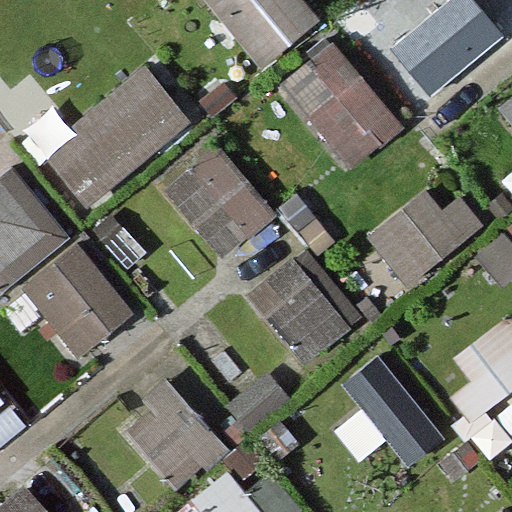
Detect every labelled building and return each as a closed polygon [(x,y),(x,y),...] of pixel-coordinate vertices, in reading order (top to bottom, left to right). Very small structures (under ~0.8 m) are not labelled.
[(304,0),(214,0),(262,57),(315,13),(304,0)] [(468,0),(457,0),(394,50),(430,94),(500,38),(468,0)] [(283,84),(349,167),(399,128),(333,44),(283,84)] [(84,129),(53,154),(87,195),(187,112),(146,63),(77,120),(84,129)] [(223,78),(201,96),(213,110),(235,93),(223,78)] [(511,100),(501,110),(511,123),(511,100)] [(165,186),(221,251),(273,207),(217,142),(165,186)] [(15,165),(0,176),(0,212),(5,218),(0,221),(0,289),(70,233),(15,165)] [(511,200),(504,190),(489,201),(499,215),(511,205),(511,200)] [(298,191),(282,202),(298,225),(315,213),(298,191)] [(425,192),(370,238),(408,284),(480,225),(459,200),(443,213),(425,192)] [(315,213),(298,225),(316,249),(333,237),(315,213)] [(502,282),(511,274),(511,247),(503,237),(481,254),(502,282)] [(78,240),(26,281),(80,348),(132,306),(78,240)] [(307,246),(250,292),(304,359),(361,313),(307,246)] [(368,293),(357,302),(373,321),(384,313),(368,293)] [(511,324),(508,319),(455,358),(474,385),(454,400),(469,420),(511,388),(511,324)] [(392,323),(384,330),(392,341),(401,334),(392,323)] [(343,387),(406,465),(442,437),(378,358),(343,387)] [(267,368),(226,402),(238,416),(248,429),(289,394),(267,368)] [(167,372),(143,392),(151,402),(126,424),(178,483),(205,459),(209,463),(218,454),(230,444),(248,429),(238,416),(220,432),(167,372)] [(511,393),(501,402),(511,415),(511,393)] [(269,453),(248,429),(230,444),(218,454),(227,465),(239,479),(269,453)] [(468,438),(442,459),(455,475),(480,454),(468,438)] [(227,465),(169,511),(266,511),(246,486),(239,479),(227,465)] [(269,467),(246,486),(266,511),(294,511),(301,507),(269,467)] [(49,511),(23,484),(0,506),(0,511),(49,511)]
